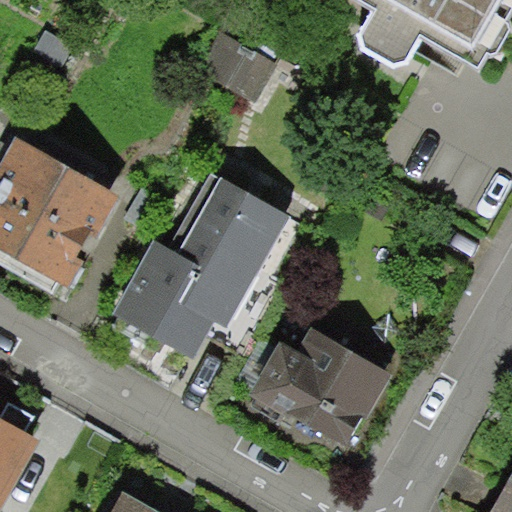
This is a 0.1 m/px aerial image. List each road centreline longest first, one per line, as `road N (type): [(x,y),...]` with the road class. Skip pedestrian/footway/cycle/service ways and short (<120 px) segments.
road 1 (residential): [(0,319),(339,511)]
road 2 (residential): [(400,511),(511,313)]
